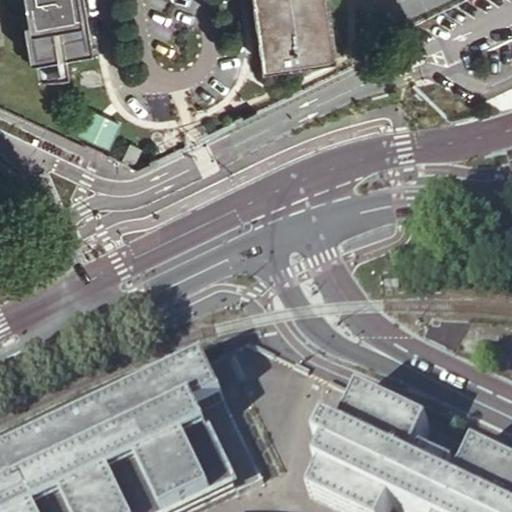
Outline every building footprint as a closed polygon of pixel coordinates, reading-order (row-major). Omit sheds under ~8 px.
[(19,0),(28,54),(33,54),(63,49),(90,44),(82,0),(19,0)] [(252,0),(261,61),(304,55),(335,51),(327,0),(252,0)] [(63,49),(33,54),(37,73),(66,69),(63,49)] [(122,162),(132,167),(141,147),(130,142),(122,162)] [(228,407),(208,365),(106,414),(68,432),(0,464),(0,511),(205,511),(239,496),(202,419),(228,407)] [(511,511),(511,469),(478,453),(456,497),(450,494),(458,478),(425,463),(418,478),(412,475),(433,432),(358,396),(339,437),(329,432),(319,452),(328,457),(319,475),(326,478),(395,511),(396,511),(511,511)] [(456,497),(478,453),(433,432),(412,475),(418,478),(425,463),(458,478),(450,494),(456,497)] [(394,511),(395,511),(326,478),(314,502),(334,511),(394,511)]
